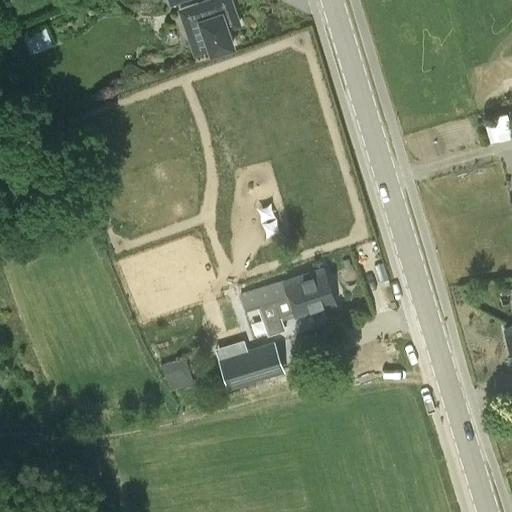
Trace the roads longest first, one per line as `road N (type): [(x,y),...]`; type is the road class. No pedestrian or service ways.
road 1 (secondary): [(485,511),(329,0)]
road 2 (track): [(46,438),(116,434),(435,346)]
